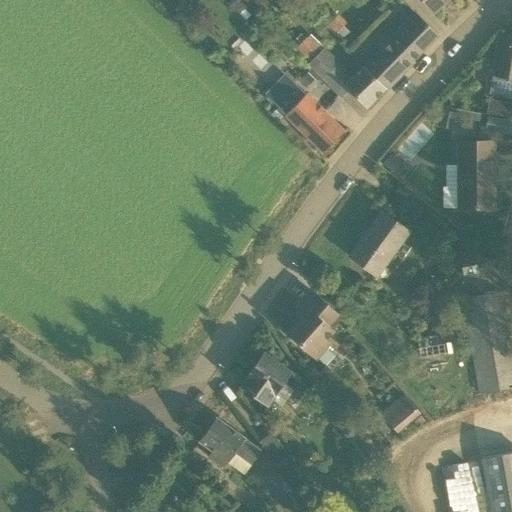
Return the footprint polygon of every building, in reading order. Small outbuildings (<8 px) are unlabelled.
[(249,0),(246,5),(257,11),(263,0),(249,0)] [(446,0),(423,0),(433,11),(446,0)] [(381,46),(362,66),(386,88),(414,61),(412,60),(437,35),(413,11),(397,27),(401,30),(383,48),(381,46)] [(301,33),(289,45),(295,51),(306,39),(305,37),(301,33)] [(511,96),(511,34),(499,33),(489,92),(511,96)] [(306,36),(305,37),(306,39),(295,51),(311,68),(319,75),(341,97),(348,89),(366,107),(384,89),(385,90),(386,88),(362,66),(351,77),(336,62),(324,49),(321,51),(306,36)] [(311,68),(303,76),(310,83),(319,75),(311,68)] [(304,92),(294,82),(273,102),(284,113),(283,114),(323,152),(344,130),(304,92)] [(511,102),(488,98),(486,112),(511,117),(511,111),(511,102)] [(442,109),(438,126),(452,130),(456,113),(442,109)] [(487,118),(485,129),(504,131),(506,120),(487,118)] [(459,207),(493,207),(493,141),(459,141),(459,207)] [(377,275),(411,233),(382,211),(350,255),(377,275)] [(478,393),(511,386),(511,348),(502,291),(461,299),(478,393)] [(288,333),(316,358),(330,342),(327,340),(335,330),(330,326),(340,315),(315,294),(304,306),(309,310),(288,333)] [(418,338),(421,357),(446,353),(452,352),(448,333),(418,338)] [(266,405),(291,371),(263,352),(247,374),(248,375),(240,386),(266,405)] [(412,401),(389,422),(399,433),(422,412),(412,401)] [(250,466),(261,451),(244,439),(245,438),(216,418),(200,441),(213,450),(208,455),(222,466),(232,453),(250,466)] [(276,463),(288,454),(272,433),(260,442),(276,463)] [(491,511),(511,511),(511,451),(482,457),(491,511)]
